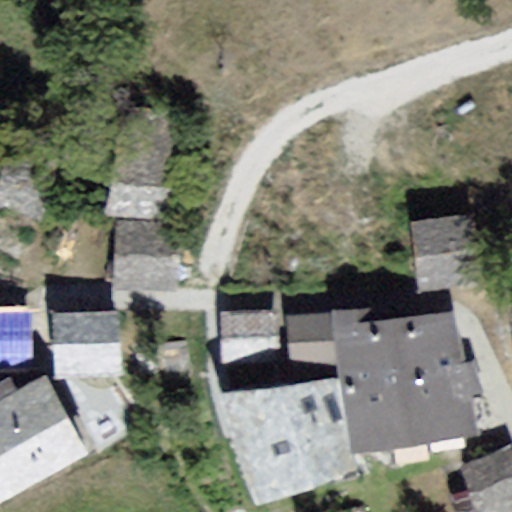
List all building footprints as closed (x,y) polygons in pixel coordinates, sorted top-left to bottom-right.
[(195,168),(120,158),(113,214),(187,224),(195,168)] [(476,217),(415,224),(421,280),(482,274),(476,217)] [(185,238),(120,236),(119,282),(184,284),(185,238)] [(295,309),(295,361),(339,359),(354,449),(498,431),(475,304),(338,314),(295,309)] [(282,308),(226,310),(228,363),(283,361),(282,308)] [(55,316),(56,375),(122,374),(121,315),(55,316)] [(0,316),(0,367),(38,367),(37,316),(0,316)] [(38,367),(0,386),(0,490),(87,449),(38,367)] [(330,405),(234,435),(255,503),(351,474),(330,405)] [(511,511),(511,459),(464,474),(474,511),(511,511)]
